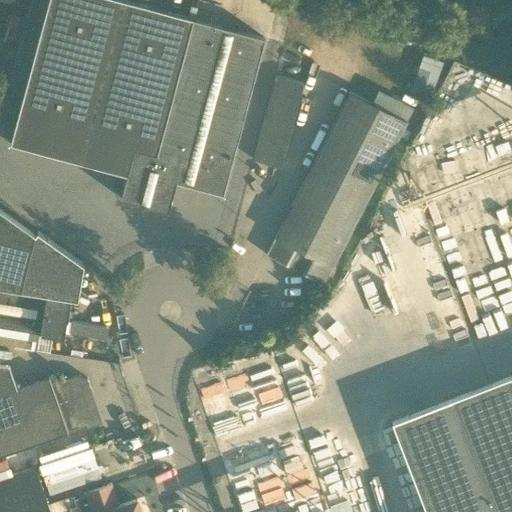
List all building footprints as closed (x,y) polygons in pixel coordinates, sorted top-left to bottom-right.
[(223,194),(228,175),(264,40),(192,20),(123,1),(120,0),(48,0),(10,144),(126,175),(120,199),(168,212),(176,181),(223,194)] [(436,82),(444,61),(422,54),(415,74),(436,82)] [(281,168),(304,82),(275,75),(253,160),(281,168)] [(323,284),(332,266),(405,122),(349,93),(266,255),(288,266),(289,263),(303,270),(302,273),(323,284)] [(0,209),(0,327),(44,335),(64,338),(64,337),(74,338),(78,335),(78,334),(106,339),(108,327),(67,319),(71,291),(62,290),(83,264),(37,231),(35,234),(0,209)] [(212,264),(224,267),(228,251),(217,248),(212,264)] [(17,389),(9,366),(0,365),(0,455),(98,422),(87,392),(91,390),(87,378),(73,376),(64,379),(61,372),(47,377),(48,378),(17,389)] [(511,511),(511,374),(391,422),(426,511),(511,511)] [(334,511),(337,511),(335,505),(312,472),(311,467),(319,462),(327,474),(339,465),(331,467),(326,450),(312,430),(316,445),(306,452),(302,438),(283,451),(292,448),(277,458),(272,450),(270,441),(222,454),(233,495),(237,501),(239,511),(334,511)] [(0,511),(50,511),(35,467),(0,479),(0,511)] [(57,469),(43,472),(46,485),(59,482),(57,469)] [(141,511),(137,499),(118,505),(110,483),(86,491),(92,510),(92,511),(141,511)]
